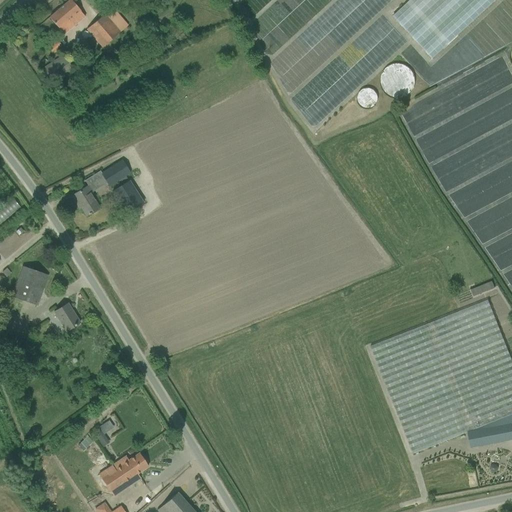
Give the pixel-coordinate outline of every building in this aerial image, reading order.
[(69,0),(49,18),(64,35),(85,17),(80,11),(70,0),(69,0)] [(432,58),(495,0),(410,0),(411,0),(393,16),(432,58)] [(127,25),(119,15),(112,7),(86,30),(93,37),(101,47),(127,25)] [(305,32),(308,35),(315,29),(304,17),(303,18),(298,13),(284,25),(296,40),(305,32)] [(293,103),(317,129),(410,43),(402,35),(401,35),(395,48),(389,45),(379,47),(351,35),(345,29),(341,30),(341,27),(337,23),(334,23),(330,33),(329,34),(321,26),(315,28),(317,37),(322,55),(325,59),(327,64),(317,73),(311,74),(309,79),(306,70),(300,71),(297,74),(299,81),(295,81),(289,87),(293,103)] [(46,49),(51,55),(62,46),(57,40),(46,49)] [(73,71),(63,55),(42,68),(52,85),(73,71)] [(86,216),(94,210),(99,208),(89,192),(106,182),(108,185),(136,168),(128,156),(101,173),(100,171),(86,180),(89,185),(71,197),(76,204),(78,203),(86,216)] [(126,214),(143,203),(128,181),(111,191),(126,214)] [(37,305),(44,285),(48,276),(22,267),(11,296),(37,305)] [(6,268),(2,272),(6,277),(10,273),(6,268)] [(491,281),(470,290),(473,297),(494,288),(491,281)] [(511,362),(488,302),(488,300),(370,347),(393,406),(409,445),(413,455),(467,433),(470,448),(511,440),(511,362)] [(66,332),(71,328),(80,323),(67,303),(59,309),(53,312),(66,332)] [(0,338),(0,350),(14,356),(20,339),(2,332),(0,338)] [(108,420),(93,431),(96,436),(102,432),(103,434),(113,427),(108,420)] [(83,440),(77,445),(82,450),(88,445),(83,440)] [(113,496),(132,484),(140,478),(137,474),(148,467),(139,453),(128,461),(125,456),(117,462),(98,475),(113,496)] [(489,466),(489,469),(491,472),(494,472),(497,470),(497,467),(495,464),(492,464),(489,466)] [(142,507),(154,496),(149,491),(138,503),(142,507)] [(169,499),(157,510),(158,511),(194,511),(177,493),(169,499)] [(124,511),(121,506),(111,511),(110,511),(104,502),(94,509),(96,511),(124,511)]
